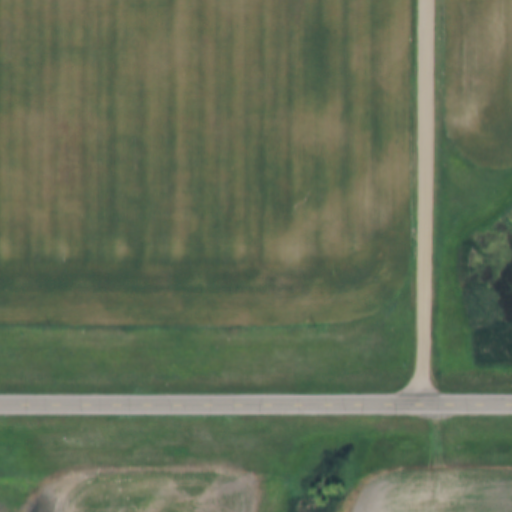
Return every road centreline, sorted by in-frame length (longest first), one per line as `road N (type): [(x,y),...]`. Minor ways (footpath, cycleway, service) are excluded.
road 1 (secondary): [(0,402),(511,403)]
road 2 (residential): [(423,403),(425,0)]
